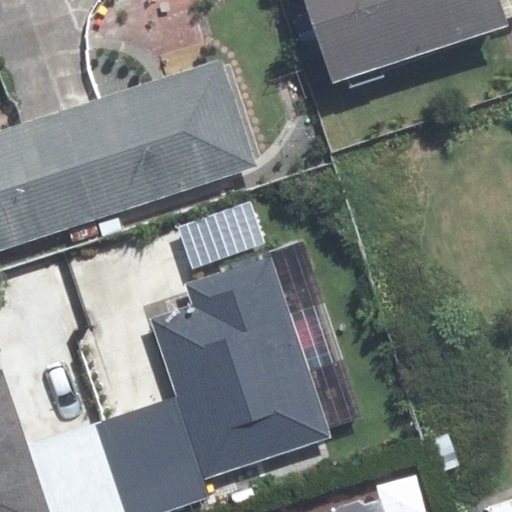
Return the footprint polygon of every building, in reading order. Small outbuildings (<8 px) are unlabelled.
[(511,0),(285,0),(315,89),(488,31),(485,20),(509,11),(511,4),(511,0)] [(89,221),(247,169),(212,62),(19,125),(53,232),(62,230),(68,243),(93,235),(89,221)] [(267,73),(276,105),(303,96),(294,65),(267,73)] [(0,249),(53,232),(19,125),(0,131),(0,249)] [(287,339),(311,330),(290,271),(268,278),(261,257),(176,286),(184,310),(144,324),(170,397),(96,423),(128,511),(156,511),(232,486),(226,471),(322,438),(287,339)] [(0,511),(128,511),(96,423),(22,449),(0,387),(0,511)] [(442,438),(424,443),(434,473),(452,467),(442,438)] [(511,511),(511,499),(475,511),(511,511)] [(374,511),(373,506),(353,511),(350,502),(322,511),(374,511)]
